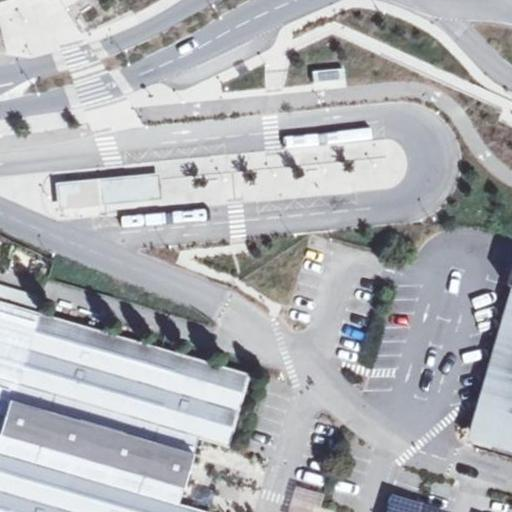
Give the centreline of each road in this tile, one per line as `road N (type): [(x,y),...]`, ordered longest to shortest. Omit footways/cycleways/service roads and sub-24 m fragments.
road 1 (secondary): [(0,106),(28,107),(116,83),(301,0)]
road 2 (secondary): [(206,0),(137,36),(0,76)]
